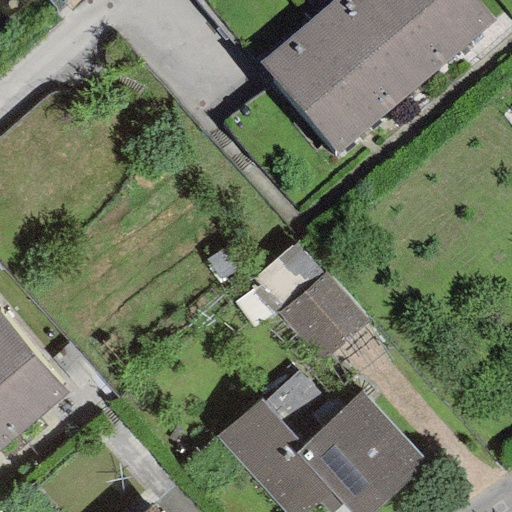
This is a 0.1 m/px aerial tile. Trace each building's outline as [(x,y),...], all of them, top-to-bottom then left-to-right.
[(334,0),(306,24),(384,114),(438,69),(378,0),(334,0)] [(378,0),(438,69),(493,22),(473,0),(378,0)] [(336,157),(384,114),(306,24),(257,66),(336,157)] [(257,268),(282,294),(324,254),(298,228),(257,268)] [(366,321),(322,273),(276,315),(321,363),(366,321)] [(0,424),(12,438),(67,391),(0,314),(0,424)] [(374,511),(427,466),(360,392),(301,445),(259,398),(215,437),(282,511),(329,511),(339,503),(347,511),(374,511)] [(0,449),(12,438),(0,424),(0,449)]
